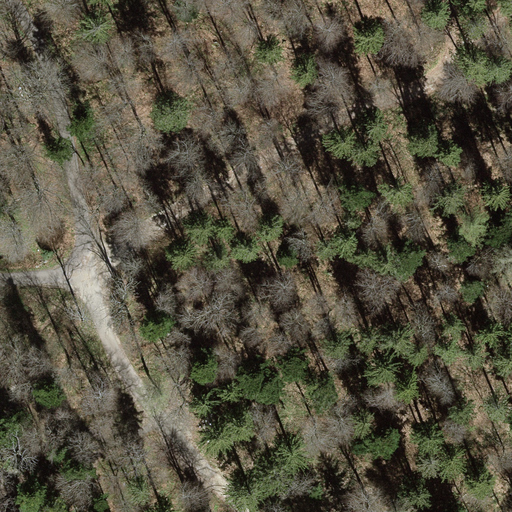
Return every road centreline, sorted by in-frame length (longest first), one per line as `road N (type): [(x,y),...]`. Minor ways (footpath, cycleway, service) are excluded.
road 1 (track): [(511,3),(420,92),(270,157),(78,276)]
road 2 (unclassified): [(13,0),(56,71),(88,245),(78,276),(0,281)]
road 3 (track): [(78,276),(139,407),(239,511)]
